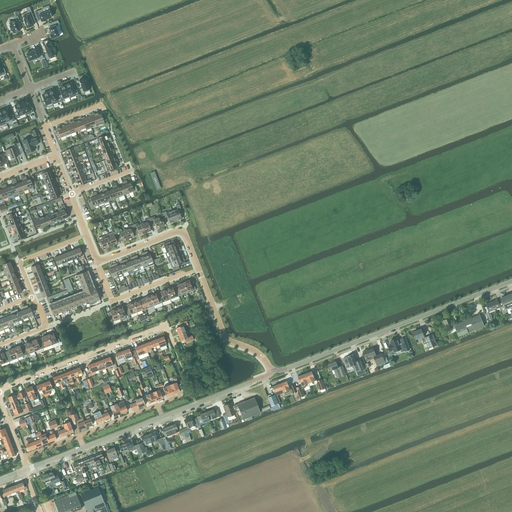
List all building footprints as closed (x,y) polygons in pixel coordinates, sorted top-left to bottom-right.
[(45,21),(51,18),(48,11),(38,15),(37,12),(34,13),(36,19),(39,18),(40,21),(44,20),(45,21)] [(33,26),(30,19),(33,18),(31,12),(28,13),(29,15),(23,18),(26,26),(25,26),(26,27),(26,26),(27,28),(29,27),(30,28),(33,26)] [(16,33),(20,31),(19,28),(22,26),(19,21),(16,22),(18,25),(7,29),(10,36),(17,34),(16,33)] [(48,30),(50,37),(53,36),(54,39),(62,36),(60,31),(58,32),(55,24),(49,26),(50,29),(48,30)] [(48,45),(44,47),(48,55),(45,56),(47,62),(50,61),(49,58),(55,55),(51,45),(49,46),(48,45)] [(32,50),(26,53),(29,60),(39,56),(40,59),(43,58),(41,52),(38,53),(37,50),(33,51),(32,50)] [(85,78),(79,81),(82,88),(79,89),(82,95),(84,94),(84,92),(89,89),(85,78)] [(71,84),(65,86),(69,96),(75,94),(76,96),(78,95),(76,90),(73,91),(71,84)] [(65,86),(59,88),(62,95),(59,96),(61,102),(64,101),(63,98),(69,96),(65,86)] [(54,91),(48,93),(52,103),(58,101),(58,103),(61,102),(59,96),(56,97),(54,91)] [(48,93),(42,95),(45,102),(42,103),(44,108),(47,107),(46,105),(52,103),(48,93)] [(26,100),(20,103),(21,103),(25,113),(30,111),(31,113),(34,112),(32,107),(29,108),(26,100)] [(21,103),(15,105),(17,112),(14,113),(17,119),(20,118),(19,116),(25,113),(21,103)] [(7,109),(1,112),(5,122),(11,119),(12,122),(15,121),(13,115),(10,116),(7,109)] [(93,113),(91,114),(95,124),(100,122),(101,123),(102,124),(104,123),(101,115),(98,116),(97,113),(94,115),(93,113)] [(89,116),(87,117),(90,126),(95,124),(91,114),(89,115),(89,116)] [(83,117),(81,118),(85,128),(90,126),(87,117),(84,118),(83,117)] [(79,120),(76,121),(80,130),(85,128),(81,118),(79,119),(79,120)] [(73,121),(71,122),(75,132),(80,130),(76,121),(74,122),(73,121)] [(69,124),(66,125),(70,134),(71,136),(76,134),(75,132),(71,122),(69,123),(69,124)] [(63,125),(61,126),(65,136),(70,134),(66,125),(64,126),(63,125)] [(66,138),(65,136),(61,126),(59,127),(59,128),(56,129),(57,132),(54,133),(58,142),(61,140),(66,138)] [(96,144),(97,146),(99,145),(109,141),(108,139),(107,139),(106,136),(97,140),(98,143),(96,144)] [(29,138),(22,141),(27,153),(34,150),(33,146),(38,144),(35,137),(30,139),(29,138)] [(110,143),(109,141),(99,145),(101,150),(110,147),(108,144),(110,143)] [(5,151),(9,160),(17,157),(17,156),(20,154),(16,143),(15,143),(15,142),(13,142),(14,143),(11,145),(12,148),(5,151)] [(64,155),(65,157),(75,153),(74,150),(78,148),(77,146),(64,151),(66,155),(64,155)] [(100,156),(103,155),(113,151),(112,149),(111,150),(110,147),(101,150),(99,151),(99,152),(99,153),(99,154),(100,155),(100,156)] [(113,151),(103,155),(105,160),(113,157),(112,154),(113,153),(113,151)] [(70,162),(81,158),(81,156),(77,157),(75,153),(65,157),(66,160),(68,159),(69,163),(70,162)] [(115,160),(113,157),(105,160),(102,161),(103,162),(102,162),(103,164),(104,164),(104,166),(117,161),(116,159),(115,160)] [(69,167),(70,169),(79,165),(80,165),(78,162),(82,160),(81,158),(70,162),(69,163),(70,166),(69,167)] [(117,161),(104,166),(106,170),(106,171),(107,173),(110,172),(110,170),(117,167),(116,164),(117,163),(117,161)] [(74,174),(79,172),(85,170),(86,170),(85,168),(81,169),(80,165),(79,165),(70,169),(71,172),(72,171),(74,174)] [(53,169),(41,174),(43,179),(51,176),(50,173),(54,172),(53,169)] [(74,179),(75,181),(84,177),(83,173),(87,172),(86,170),(85,170),(79,172),(74,174),(75,178),(74,179)] [(154,172),(150,173),(156,190),(161,188),(154,172)] [(23,178),(22,175),(20,176),(22,182),(19,183),(23,192),(28,190),(23,178)] [(51,176),(43,179),(40,180),(42,185),(45,184),(57,180),(56,177),(52,179),(51,176)] [(33,188),(30,179),(27,180),(25,177),(23,178),(28,190),(33,188)] [(91,182),(90,181),(90,179),(86,181),(84,177),(75,181),(76,183),(77,183),(78,186),(91,182)] [(23,192),(19,183),(17,184),(15,179),(12,180),(13,181),(18,194),(23,192)] [(57,180),(45,184),(47,189),(55,186),(54,183),(58,182),(57,180)] [(133,193),(137,192),(134,185),(131,186),(130,183),(127,184),(126,180),(123,181),(128,193),(132,192),(133,193)] [(18,194),(13,181),(11,182),(12,186),(9,187),(13,195),(14,197),(19,195),(18,194)] [(123,195),(128,193),(123,181),(121,182),(123,186),(120,187),(123,195)] [(118,197),(123,195),(120,187),(117,188),(115,182),(113,183),(118,197)] [(113,199),(118,197),(113,183),(110,184),(113,189),(110,190),(113,199)] [(13,195),(9,187),(6,188),(5,184),(3,185),(8,197),(13,195)] [(55,186),(47,189),(48,194),(60,190),(60,187),(56,189),(55,186)] [(108,201),(113,199),(110,190),(107,192),(106,188),(104,189),(108,201)] [(103,203),(108,201),(104,189),(101,190),(103,193),(100,194),(103,203)] [(61,192),(60,190),(48,194),(50,199),(59,196),(58,193),(61,192)] [(96,192),(94,193),(98,205),(103,203),(100,194),(97,195),(96,192)] [(98,205),(94,193),(91,194),(93,197),(90,198),(91,201),(88,202),(91,210),(95,208),(94,207),(98,205)] [(177,209),(172,211),(176,221),(181,219),(178,211),(181,210),(179,204),(176,206),(177,209)] [(58,211),(62,220),(64,220),(64,219),(67,217),(63,209),(64,208),(63,205),(61,206),(61,208),(58,209),(58,211)] [(9,214),(6,215),(8,220),(18,217),(16,212),(19,211),(18,208),(8,211),(9,214)] [(58,211),(53,213),(57,221),(59,220),(60,221),(62,220),(58,211)] [(176,221),(172,211),(166,213),(165,212),(162,213),(164,218),(167,217),(169,223),(176,221)] [(53,213),(48,215),(52,224),(54,223),(54,222),(57,221),(53,213)] [(48,215),(43,217),(47,225),(49,224),(50,225),(52,224),(48,215)] [(18,217),(8,220),(10,225),(19,222),(18,217)] [(43,217),(38,219),(42,228),(44,227),(44,226),(47,225),(43,217)] [(154,217),(149,218),(152,226),(154,225),(156,229),(164,226),(161,218),(159,219),(158,217),(154,218),(154,217)] [(145,222),(141,224),(145,233),(150,231),(149,227),(152,226),(149,218),(144,220),(145,222)] [(38,219),(33,221),(36,229),(39,228),(40,229),(42,228),(38,219)] [(19,222),(10,225),(12,230),(21,227),(19,222)] [(137,223),(132,225),(135,232),(137,231),(139,235),(145,233),(141,224),(138,225),(137,223)] [(128,229),(125,230),(128,239),(134,237),(132,233),(135,232),(132,225),(127,227),(128,229)] [(21,227),(12,230),(14,236),(23,232),(21,227)] [(120,229),(115,231),(120,243),(128,239),(125,230),(121,231),(120,229)] [(115,231),(107,234),(111,246),(120,243),(115,231)] [(25,237),(23,232),(14,236),(15,238),(16,237),(17,240),(25,237)] [(107,234),(98,238),(103,249),(111,246),(107,234)] [(168,252),(179,247),(177,245),(175,246),(174,244),(170,245),(169,242),(163,245),(164,248),(166,247),(168,252)] [(168,252),(165,253),(167,258),(170,257),(178,254),(177,252),(180,251),(179,248),(179,247),(168,252)] [(74,250),(69,252),(72,259),(72,260),(77,258),(77,257),(74,250)] [(69,252),(64,254),(67,262),(72,260),(72,259),(69,252)] [(147,264),(152,262),(149,254),(147,255),(146,252),(143,253),(147,264)] [(142,266),(147,264),(143,253),(140,254),(141,257),(139,258),(142,266)] [(179,256),(178,254),(170,257),(167,258),(169,263),(183,257),(181,255),(179,256)] [(59,256),(54,258),(57,266),(62,264),(61,263),(59,256)] [(133,257),(137,268),(142,266),(139,258),(137,259),(136,256),(133,257)] [(132,270),(137,268),(133,257),(130,258),(131,261),(129,262),(132,270)] [(169,263),(171,268),(172,268),(173,270),(179,268),(178,265),(182,264),(181,262),(184,261),(183,258),(183,257),(169,263)] [(123,261),(127,272),(132,270),(129,262),(127,263),(126,260),(123,261)] [(122,274),(127,272),(123,261),(120,262),(121,265),(119,266),(122,274)] [(113,265),(117,276),(122,274),(119,266),(117,267),(116,264),(113,265)] [(118,278),(117,276),(113,265),(112,265),(113,265),(110,266),(111,269),(109,270),(113,280),(118,278)] [(86,271),(80,274),(74,276),(75,278),(77,278),(78,280),(86,277),(88,276),(86,271)] [(13,272),(6,275),(8,280),(15,277),(13,272)] [(77,284),(78,286),(91,282),(88,276),(86,277),(78,280),(79,283),(77,284)] [(15,277),(8,280),(10,285),(17,282),(15,277)] [(43,279),(36,282),(38,287),(46,284),(43,279)] [(183,282),(182,282),(187,293),(195,290),(192,280),(189,281),(186,282),(186,281),(183,283),(183,282)] [(91,282),(78,286),(79,288),(81,288),(82,291),(84,290),(92,287),(91,282)] [(177,286),(175,287),(178,296),(187,293),(182,282),(183,283),(180,284),(177,285),(177,286)] [(46,284),(38,287),(40,292),(47,290),(48,290),(46,284)] [(19,288),(12,290),(14,295),(21,293),(19,287),(19,288)] [(95,287),(89,290),(94,302),(99,300),(95,287)] [(166,289),(170,300),(178,296),(175,287),(172,288),(172,287),(169,288),(166,289)] [(161,292),(158,293),(162,303),(170,300),(166,289),(163,290),(163,291),(160,292),(161,292)] [(47,290),(40,292),(42,298),(50,295),(48,290),(47,290)] [(89,290),(84,292),(88,301),(88,302),(89,304),(94,302),(89,290)] [(84,292),(79,294),(84,306),(86,305),(86,303),(88,302),(88,301),(84,292)] [(149,295),(153,306),(162,303),(158,293),(155,294),(152,295),(152,294),(149,296),(149,295)] [(79,294),(74,295),(78,305),(81,305),(82,307),(84,306),(79,294)] [(74,295),(69,297),(74,309),(74,310),(76,309),(76,306),(78,305),(74,295)] [(153,306),(149,295),(149,296),(146,297),(144,298),(144,299),(141,300),(145,309),(153,306)] [(511,307),(506,295),(501,298),(502,301),(499,302),(500,304),(499,304),(500,307),(503,314),(504,314),(503,312),(507,310),(506,309),(511,307)] [(69,297),(64,299),(68,308),(68,309),(71,308),(72,311),(74,310),(74,309),(69,297)] [(64,299),(59,301),(64,313),(64,314),(66,313),(65,310),(68,309),(68,308),(64,299)] [(132,302),(136,313),(145,309),(141,300),(138,301),(138,300),(136,301),(135,301),(132,302)] [(497,300),(486,304),(489,311),(500,307),(499,304),(497,300)] [(59,301),(54,303),(58,312),(58,313),(61,312),(62,315),(64,314),(64,313),(59,301)] [(127,305),(124,306),(128,316),(136,313),(132,302),(129,303),(129,304),(127,305)] [(54,303),(49,305),(54,318),(56,317),(55,314),(58,313),(58,312),(54,303)] [(26,306),(23,307),(28,318),(33,315),(30,308),(28,309),(26,306)] [(115,308),(120,319),(128,316),(124,306),(122,307),(121,307),(119,308),(118,307),(116,308),(115,308)] [(28,318),(23,307),(20,308),(22,311),(20,312),(23,320),(28,318)] [(120,319),(115,308),(115,309),(113,310),(110,311),(110,312),(107,313),(111,323),(120,319)] [(18,321),(23,320),(20,312),(17,313),(16,310),(13,311),(18,321)] [(19,324),(18,321),(13,311),(10,312),(12,315),(10,316),(9,316),(13,323),(14,326),(19,324)] [(4,318),(7,325),(13,323),(9,316),(10,316),(9,314),(4,316),(4,318)] [(1,315),(0,315),(0,321),(4,330),(9,328),(7,325),(4,318),(2,318),(1,315)] [(480,315),(455,325),(456,328),(459,336),(484,327),(480,315)] [(450,318),(444,321),(448,331),(456,328),(455,325),(453,326),(450,318)] [(177,328),(179,334),(186,331),(184,326),(188,324),(186,321),(179,323),(180,326),(177,328)] [(421,329),(413,332),(415,339),(421,337),(422,341),(425,340),(425,337),(421,329)] [(186,331),(179,334),(181,340),(185,339),(186,342),(193,339),(192,335),(188,336),(186,331)] [(59,342),(56,332),(55,333),(50,335),(50,334),(47,335),(51,345),(59,342)] [(433,334),(425,337),(425,340),(422,341),(424,344),(427,343),(429,348),(437,345),(433,334)] [(51,345),(47,335),(44,336),(44,337),(39,339),(43,349),(51,345)] [(164,336),(157,339),(160,348),(167,345),(164,336)] [(391,344),(388,346),(390,351),(393,350),(394,353),(401,350),(402,352),(405,351),(405,352),(410,350),(405,337),(400,339),(401,340),(398,341),(398,338),(390,341),(391,344)] [(43,349),(39,339),(38,339),(34,341),(33,340),(30,341),(34,352),(43,349)] [(157,339),(150,341),(152,347),(156,346),(160,355),(163,354),(160,348),(157,339)] [(34,352),(30,341),(27,342),(27,344),(22,346),(22,345),(22,346),(26,355),(34,352)] [(150,341),(142,345),(146,356),(148,359),(150,358),(147,352),(153,350),(152,347),(150,341)] [(146,356),(142,345),(135,347),(136,350),(133,351),(137,360),(140,359),(139,356),(143,354),(144,357),(146,356)] [(16,347),(13,348),(17,358),(26,355),(22,346),(17,348),(16,347)] [(6,352),(5,352),(9,362),(17,358),(13,348),(10,349),(11,350),(6,352)] [(129,348),(122,351),(125,359),(127,362),(129,362),(128,358),(133,356),(129,348)] [(367,350),(363,352),(365,357),(365,358),(367,358),(367,360),(372,358),(372,359),(374,358),(377,366),(385,363),(382,354),(376,356),(373,349),(368,351),(367,350)] [(118,362),(125,359),(122,351),(115,353),(118,362)] [(0,354),(0,363),(1,365),(9,362),(5,352),(0,354)] [(354,356),(343,359),(346,366),(347,365),(348,368),(353,366),(353,367),(355,366),(357,372),(364,369),(361,360),(356,362),(354,356)] [(110,357),(103,360),(106,369),(113,366),(110,357)] [(103,360),(96,362),(98,368),(99,370),(101,376),(108,373),(106,369),(103,360)] [(96,362),(89,365),(92,374),(95,373),(95,371),(99,370),(98,368),(96,362)] [(336,362),(329,365),(331,370),(334,369),(336,374),(340,373),(342,377),(346,376),(343,366),(338,368),(336,362)] [(80,367),(73,370),(75,375),(78,382),(81,381),(78,374),(82,373),(80,367)] [(73,370),(67,372),(71,384),(73,388),(75,388),(71,377),(75,375),(73,370)] [(67,372),(60,375),(62,380),(66,378),(69,385),(71,384),(67,372)] [(312,372),(305,374),(309,383),(317,381),(315,376),(314,377),(312,372)] [(300,398),(304,396),(302,389),(305,388),(306,387),(305,385),(309,383),(305,374),(298,377),(300,382),(301,382),(302,386),(296,388),(300,398)] [(62,380),(60,375),(53,377),(55,383),(60,381),(62,388),(65,387),(62,380)] [(139,386),(141,389),(144,388),(139,376),(136,377),(139,386)] [(322,380),(317,382),(320,391),(325,389),(322,380)] [(50,381),(43,383),(48,395),(50,394),(48,391),(47,388),(52,387),(50,381)] [(287,381),(280,384),(283,392),(286,390),(288,395),(294,393),(292,389),(290,390),(289,387),(287,381)] [(48,395),(43,383),(36,386),(38,392),(43,390),(44,394),(45,396),(48,395)] [(175,383),(169,385),(171,389),(173,394),(179,392),(175,383)] [(280,384),(273,387),(276,392),(277,395),(283,392),(280,384)] [(32,386),(26,389),(30,400),(34,399),(34,400),(39,398),(36,392),(34,393),(32,386)] [(171,389),(164,391),(166,397),(173,394),(171,389)] [(159,390),(152,393),(155,401),(162,399),(159,390)] [(8,397),(10,403),(17,400),(17,399),(21,398),(21,399),(22,398),(26,397),(24,391),(19,393),(19,394),(16,396),(15,394),(8,397)] [(155,401),(152,393),(150,393),(147,394),(147,395),(146,395),(147,398),(146,398),(149,404),(155,401)] [(275,395),(268,398),(273,409),(280,407),(275,395)] [(145,405),(141,397),(139,398),(135,400),(135,399),(135,400),(138,408),(145,405)] [(10,403),(13,409),(20,406),(19,403),(23,401),(22,398),(21,399),(17,400),(10,403)] [(254,398),(244,402),(249,417),(260,413),(254,398)] [(138,408),(135,400),(131,401),(132,404),(129,405),(132,410),(138,408)] [(120,414),(127,411),(124,401),(116,404),(120,414)] [(243,420),(249,417),(244,402),(237,404),(243,420)] [(28,403),(23,405),(26,413),(31,411),(28,403)] [(231,403),(224,406),(226,413),(223,415),(226,424),(230,423),(228,417),(235,414),(231,403)] [(120,414),(116,404),(110,406),(114,416),(120,414)] [(20,406),(13,409),(15,415),(22,412),(21,410),(24,409),(23,405),(20,406)] [(213,410),(206,412),(207,413),(209,420),(219,416),(217,409),(213,411),(213,410)] [(101,415),(103,420),(110,418),(108,412),(107,412),(106,410),(104,411),(105,413),(101,415)] [(198,420),(196,421),(197,425),(197,426),(210,421),(209,420),(207,413),(200,415),(201,417),(200,417),(200,416),(197,418),(198,420)] [(95,417),(97,423),(103,420),(101,415),(98,416),(97,414),(94,415),(95,417)] [(87,420),(84,421),(86,427),(93,425),(91,419),(90,419),(89,417),(86,418),(87,420)] [(191,418),(184,421),(187,427),(188,427),(188,428),(197,425),(196,421),(195,419),(192,420),(191,418)] [(86,427),(84,421),(80,423),(79,420),(76,421),(77,424),(79,430),(86,427)] [(68,427),(65,429),(67,435),(73,432),(71,427),(70,424),(67,425),(68,427)] [(175,424),(168,426),(172,434),(178,432),(177,429),(175,424)] [(172,434),(168,426),(162,429),(164,434),(165,434),(166,437),(172,434)] [(60,428),(57,429),(58,431),(58,432),(60,437),(67,435),(65,429),(61,430),(60,428)] [(51,435),(47,437),(49,442),(57,440),(55,434),(54,434),(53,431),(50,432),(51,435)] [(40,436),(41,439),(43,445),(49,442),(47,437),(46,432),(39,435),(40,436)] [(154,432),(148,435),(151,443),(157,440),(156,438),(156,437),(154,432)] [(2,445),(5,444),(10,442),(8,435),(0,438),(0,440),(1,441),(2,445)] [(151,443),(148,435),(141,437),(143,443),(144,443),(145,445),(151,443)] [(41,439),(34,442),(36,447),(43,445),(41,439)] [(27,444),(26,445),(29,450),(36,447),(34,442),(30,443),(29,440),(26,441),(27,444)] [(132,441),(125,443),(128,451),(131,450),(132,451),(136,450),(135,446),(134,446),(132,441)] [(13,449),(10,442),(5,444),(7,451),(13,449)] [(125,453),(128,451),(125,443),(119,446),(121,451),(122,451),(123,455),(126,454),(125,453)] [(113,472),(117,470),(114,463),(113,460),(118,458),(114,448),(107,451),(112,463),(109,464),(113,472)] [(7,451),(5,452),(1,453),(2,456),(5,454),(7,458),(10,457),(10,458),(16,455),(13,449),(7,451)] [(97,455),(92,456),(95,463),(96,466),(98,466),(98,467),(101,465),(100,463),(97,455)] [(87,458),(91,468),(96,466),(95,463),(92,456),(87,458)] [(91,468),(87,458),(83,460),(87,471),(92,469),(91,468)] [(83,460),(78,462),(82,473),(87,471),(83,460)] [(82,473),(78,462),(73,464),(77,475),(82,473)] [(53,472),(48,474),(53,488),(56,487),(55,484),(60,481),(58,475),(54,476),(53,472)] [(48,474),(43,476),(45,483),(48,482),(50,489),(53,488),(48,474)] [(23,483),(16,485),(18,491),(25,488),(23,483)] [(16,485),(9,488),(11,493),(11,494),(18,491),(16,485)] [(3,491),(5,496),(11,494),(11,493),(9,488),(3,491)] [(87,511),(107,511),(98,488),(80,495),(87,511)] [(55,504),(58,511),(65,511),(66,511),(67,511),(68,511),(74,510),(74,509),(78,507),(81,506),(75,492),(68,495),(69,498),(55,504)]
